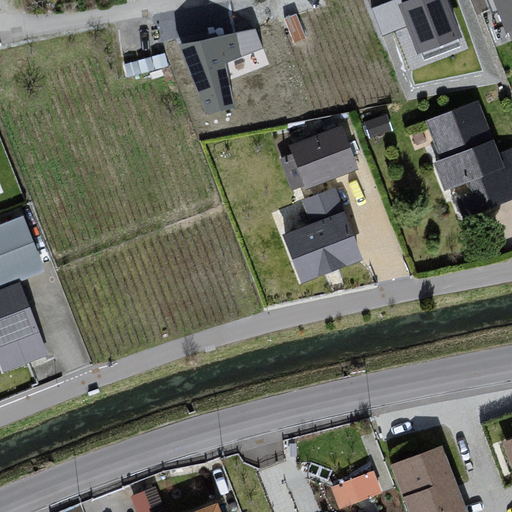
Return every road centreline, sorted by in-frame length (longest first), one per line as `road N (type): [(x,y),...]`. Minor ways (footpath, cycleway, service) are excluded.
road 1 (secondary): [(0,509),(239,423),(511,362)]
road 2 (residential): [(511,272),(279,318),(0,417)]
road 3 (residential): [(185,0),(0,35)]
